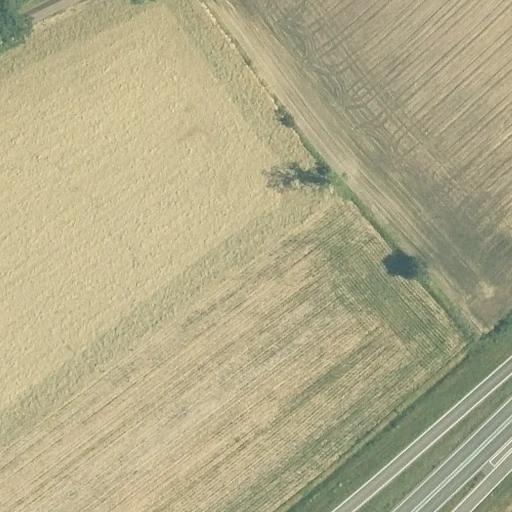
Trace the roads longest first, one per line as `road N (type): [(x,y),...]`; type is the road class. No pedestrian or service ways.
road 1 (trunk): [(511,371),(340,511)]
road 2 (trunk): [(412,511),(511,418)]
